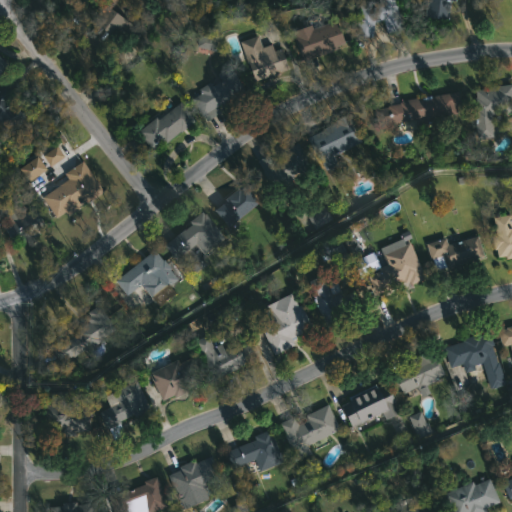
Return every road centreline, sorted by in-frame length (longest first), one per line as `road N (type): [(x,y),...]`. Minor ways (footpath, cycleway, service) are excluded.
road 1 (residential): [(511,50),(475,49),(379,70),(288,107),(78,263),(0,299)]
road 2 (residential): [(511,288),(112,462),(20,473)]
road 3 (residential): [(152,206),(0,7)]
road 4 (residential): [(9,296),(19,511)]
